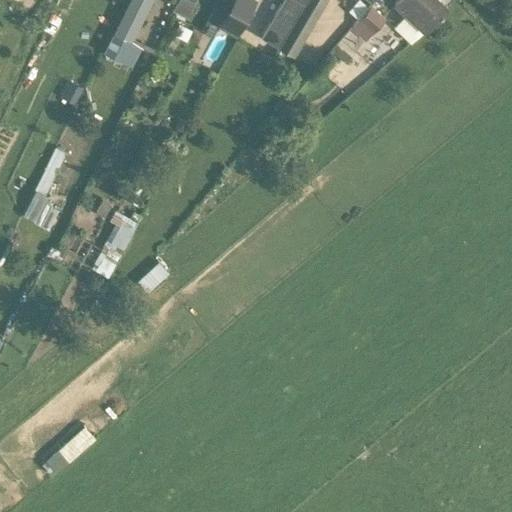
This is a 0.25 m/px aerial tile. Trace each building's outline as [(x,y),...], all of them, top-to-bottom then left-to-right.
[(132,41),(151,0),(128,0),(113,31),(132,41)] [(233,0),(220,26),(238,35),(256,2),(252,0),(233,0)] [(305,0),(282,0),(261,37),(277,47),(305,0)] [(306,0),(296,17),(310,25),(324,0),(306,0)] [(439,0),(397,0),(394,3),(423,30),(446,6),(439,0)] [(369,6),(351,27),(366,40),(384,18),(369,6)] [(132,41),(113,31),(103,51),(122,60),(132,41)] [(287,33),(278,48),(292,56),(300,41),(287,33)] [(47,190),(65,149),(56,145),(38,186),(47,190)] [(32,188),(25,218),(53,225),(58,205),(46,202),(48,192),(32,188)] [(122,210),(92,263),(108,272),(138,220),(122,210)] [(149,286),(168,270),(159,259),(140,275),(149,286)] [(48,457),(58,468),(94,434),(84,424),(48,457)]
